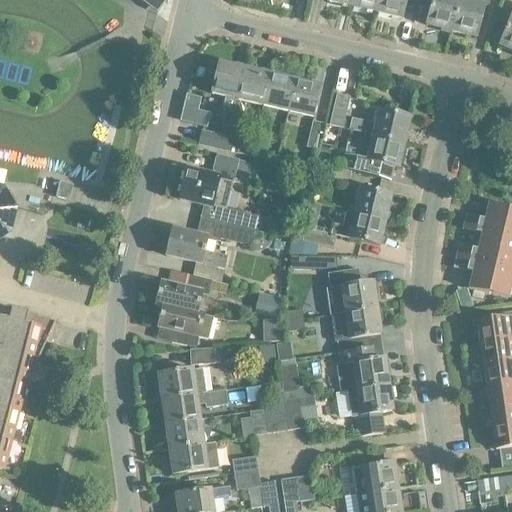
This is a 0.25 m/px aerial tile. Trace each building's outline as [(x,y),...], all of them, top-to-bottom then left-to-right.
[(155,7),(159,10),(166,0),(139,0),(152,10),(155,7)] [(351,11),(353,0),(327,0),(326,5),(351,11)] [(353,0),(351,11),(376,17),(379,0),(353,0)] [(406,0),(379,0),(376,17),(401,23),(406,0)] [(450,36),(459,3),(459,0),(432,0),(425,29),(450,36)] [(459,3),(450,36),(475,42),(486,0),(475,0),(474,7),(459,3)] [(511,55),(511,15),(498,50),(511,55)] [(238,103),(245,72),(219,66),(218,68),(213,67),(210,77),(216,79),(212,97),(224,100),(221,113),(234,116),(237,103),(238,103)] [(245,72),(238,103),(262,109),(270,78),(245,72)] [(295,84),(270,78),(262,109),(287,115),(295,84)] [(295,84),(287,115),(314,121),(321,90),(295,84)] [(335,94),(328,125),(341,129),(349,97),(335,94)] [(348,130),(373,136),(405,144),(411,122),(378,114),(376,124),(351,118),(348,130)] [(312,124),(306,149),(320,152),(326,127),(312,124)] [(226,152),(229,141),(229,138),(204,132),(201,146),(226,152)] [(405,144),(373,136),(372,138),(367,138),(364,149),(348,145),(345,159),(399,171),(401,160),(404,160),(407,149),(404,148),(405,144)] [(239,144),(236,154),(251,157),(253,147),(239,144)] [(266,151),(253,147),(251,157),(264,161),(266,151)] [(201,217),(257,231),(260,219),(227,211),(233,186),(234,186),(238,171),(253,175),(256,165),(217,156),(211,181),(186,175),(179,204),(203,210),(201,217)] [(295,162),(277,158),(275,167),(292,171),(295,162)] [(342,170),(320,164),(317,178),(338,184),(342,170)] [(0,239),(7,236),(13,211),(0,190),(0,189),(0,239)] [(59,190),(56,200),(68,202),(70,192),(59,190)] [(354,214),(386,222),(391,199),(359,191),(354,214)] [(475,264),(472,276),(468,292),(507,302),(511,280),(511,212),(489,206),(485,223),(481,237),(478,252),(475,264)] [(386,222),(354,214),(350,228),(342,227),(342,228),(333,226),(330,236),(305,230),(301,242),(333,250),(336,239),(379,250),(386,222)] [(257,231),(201,217),(196,239),(171,233),(164,259),(194,267),(192,278),(210,282),(220,285),(227,257),(204,252),(207,243),(213,244),(213,241),(252,251),(257,231)] [(481,237),(485,223),(466,218),(464,226),(465,228),(464,232),(463,232),(462,233),(464,233),(481,237)] [(475,264),(478,252),(459,247),(456,256),(457,257),(457,259),(475,264)] [(327,259),(290,257),(290,270),(327,271),(327,259)] [(475,264),(457,259),(456,261),(455,262),(453,271),(472,276),(475,264)] [(345,315),(375,311),(371,286),(360,288),(357,272),(327,276),(329,293),(341,291),(345,315)] [(210,282),(192,278),(191,280),(186,279),(183,292),(160,286),(155,308),(161,309),(195,317),(200,297),(207,299),(210,282)] [(288,320),(304,318),(302,308),(286,310),(288,320)] [(212,321),(195,317),(161,309),(157,331),(173,335),(170,346),(189,350),(195,350),(197,341),(207,343),(212,321)] [(368,340),(379,338),(375,311),(345,315),(331,317),(337,355),(370,350),(368,340)] [(0,473),(1,474),(11,433),(15,434),(22,419),(15,417),(26,377),(30,378),(55,324),(10,313),(7,324),(0,322),(0,473)] [(511,316),(511,317),(476,322),(479,343),(511,338),(511,316)] [(305,328),(304,318),(288,320),(289,330),(305,328)] [(262,339),(279,338),(278,324),(261,326),(262,339)] [(511,338),(479,343),(482,364),(511,359),(511,338)] [(214,349),(195,350),(189,350),(190,366),(215,365),(214,349)] [(356,391),(387,387),(383,362),(372,364),(370,350),(337,355),(339,369),(353,367),(355,381),(340,383),(341,394),(356,391)] [(511,359),(482,364),(485,386),(511,382),(511,359)] [(161,400),(195,395),(192,373),(157,378),(161,400)] [(511,382),(485,386),(488,408),(511,404),(511,382)] [(387,387),(356,391),(361,420),(356,420),(359,439),(383,436),(380,417),(391,415),(387,387)] [(298,390),(300,411),(315,408),(312,389),(298,390)] [(300,411),(298,390),(297,390),(282,393),(288,433),(304,431),(300,411)] [(288,433),(282,393),(270,395),(272,410),(265,411),(269,436),(288,433)] [(199,420),(195,395),(161,400),(164,425),(199,420)] [(511,404),(488,408),(491,429),(511,426),(511,404)] [(336,435),(352,434),(351,409),(334,409),(336,435)] [(269,436),(265,411),(249,414),(252,439),(269,436)] [(199,420),(164,425),(168,450),(202,445),(199,420)] [(511,426),(491,429),(494,451),(498,450),(511,448),(511,426)] [(202,445),(168,450),(172,478),(206,473),(202,445)] [(231,462),(233,475),(258,472),(255,458),(231,462)] [(357,495),(397,489),(393,462),(353,467),(357,495)] [(260,484),(258,472),(233,475),(236,491),(260,488),(260,484)] [(511,477),(503,479),(505,491),(511,490),(511,477)] [(296,480),(299,503),(314,501),(310,478),(296,480)] [(505,491),(503,479),(476,483),(479,507),(497,504),(497,500),(505,498),(504,491),(505,491)] [(299,503),(296,480),(280,482),(283,505),(296,504),(299,503)] [(275,482),(260,484),(260,488),(263,508),(268,507),(278,506),(275,482)] [(400,511),(397,489),(357,495),(359,511),(400,511)] [(176,511),(211,511),(210,501),(232,498),(231,490),(209,493),(175,498),(176,511)]
